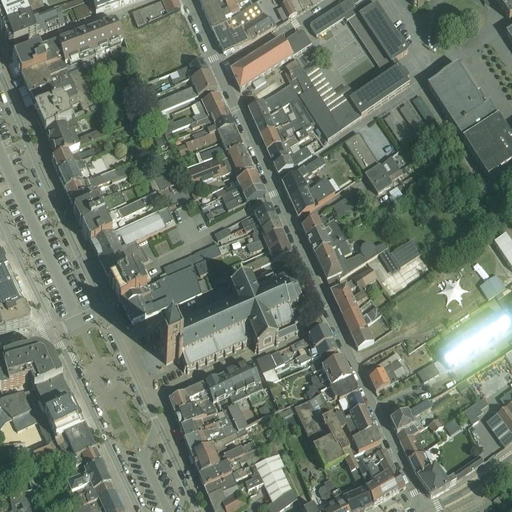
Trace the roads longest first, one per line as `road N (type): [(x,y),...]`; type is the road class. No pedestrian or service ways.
road 1 (tertiary): [(102,307),(0,75)]
road 2 (tertiary): [(322,293),(220,71)]
road 3 (tertiary): [(424,507),(322,293)]
road 4 (tertiary): [(199,511),(102,307)]
road 5 (tertiary): [(53,330),(139,511)]
road 6 (unclassified): [(152,0),(0,58)]
road 7 (unknown): [(511,339),(426,391),(377,408)]
road 8 (residential): [(220,71),(330,0)]
road 9 (tertiary): [(0,215),(53,330)]
